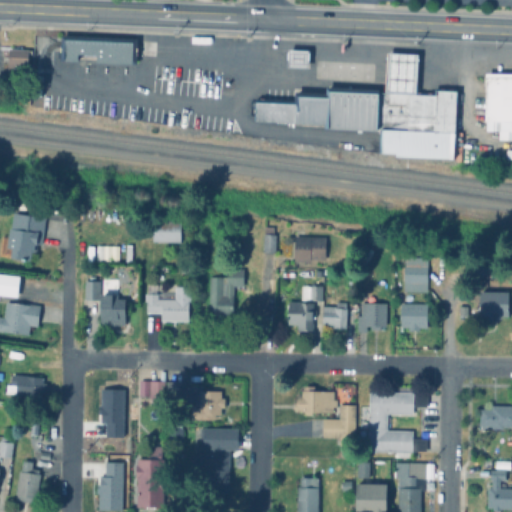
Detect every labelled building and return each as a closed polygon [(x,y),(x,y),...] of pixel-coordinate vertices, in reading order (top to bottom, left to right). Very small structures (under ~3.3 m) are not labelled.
[(95,38),(95,40),(95,58),(90,58),(91,56),(83,56),(82,63),(65,62),(66,37),(95,38)] [(95,58),(95,40),(95,38),(142,41),(141,65),(101,64),(101,57),(98,56),(98,58),(95,58)] [(307,49),(306,58),(306,67),(285,66),(286,57),(286,48),(307,49)] [(15,76),(15,51),(31,52),(29,77),(15,76)] [(383,91),(384,62),(385,52),(416,53),(415,63),(414,93),(383,91)] [(511,137),(497,137),(497,129),(484,129),(484,119),(481,119),(482,71),(511,71),(511,137)] [(378,88),(378,92),(376,130),(322,128),(322,123),(292,122),(253,121),(253,98),(292,100),(293,91),(324,92),(325,86),(378,88)] [(376,130),(378,92),(431,93),(432,87),(454,88),(452,158),(393,156),(393,152),(377,152),(378,132),(376,132),(376,130)] [(44,92),(43,101),(35,100),(36,91),(36,89),(44,90),(44,92)] [(35,206),(34,213),(18,211),(19,204),(35,206)] [(18,215),(48,219),(44,247),(40,246),(40,247),(39,247),(38,254),(34,254),(33,263),(14,260),(15,250),(11,250),(13,239),(12,239),(15,216),(18,216),(18,215)] [(183,223),(183,245),(155,244),(156,222),(183,223)] [(275,233),(274,250),(273,250),(273,253),(264,252),(264,249),(262,249),(263,225),(273,225),(273,232),(275,233)] [(325,236),(324,258),(309,258),(309,261),(293,260),(294,234),(325,236)] [(120,260),(98,260),(97,260),(98,248),(121,248),(120,260)] [(426,257),(426,263),(427,263),(426,281),(425,281),(425,289),(405,288),(405,281),(403,281),(403,262),(405,262),(405,256),(426,257)] [(498,261),(497,277),(486,276),(486,274),(472,273),(473,259),(498,261)] [(193,266),(194,275),(183,275),(183,266),(193,266)] [(242,267),(241,285),(233,284),(232,316),(207,315),(209,275),(225,276),(225,267),(242,267)] [(315,268),(315,278),(300,278),(300,268),(315,268)] [(0,275),(23,278),(20,299),(0,296),(0,275)] [(97,279),(97,283),(102,283),(102,303),(97,302),(86,302),(87,283),(90,283),(90,279),(97,279)] [(321,284),(321,299),(300,298),(300,284),(321,284)] [(193,288),(193,304),(190,304),(190,323),(162,323),(163,315),(147,315),(147,296),(177,296),(177,288),(193,288)] [(506,290),(506,315),(499,315),(499,317),(488,317),(488,314),(480,314),(481,290),(506,290)] [(116,297),(116,301),(127,301),(127,328),(102,327),(102,301),(104,301),(104,297),(116,297)] [(314,308),(313,317),(311,317),(310,330),(295,329),(296,323),(285,322),(286,300),(312,301),(312,308),(314,308)] [(345,300),(345,327),(320,326),(321,304),(335,305),(335,300),(345,300)] [(385,301),(385,325),(378,325),(378,328),(368,327),(368,324),(365,324),(365,330),(356,330),(357,314),(360,314),(361,301),(385,301)] [(426,302),(426,326),(418,326),(418,329),(407,328),(407,325),(399,325),(400,301),(426,302)] [(0,303),(31,308),(31,307),(42,308),(40,328),(32,327),(31,337),(0,333),(0,303)] [(48,386),(47,394),(44,394),(43,400),(8,396),(9,387),(12,387),(14,376),(45,380),(44,385),(48,386)] [(184,379),(183,396),(169,395),(170,379),(184,379)] [(356,381),(354,437),(323,436),(323,416),(339,417),(339,414),(335,414),(332,411),(312,410),(310,413),(304,413),(303,410),(300,410),(300,409),(295,409),(296,394),(300,394),(300,388),(302,388),(303,383),(314,384),(313,388),(332,389),(332,381),(356,381)] [(166,382),(166,400),(141,400),(141,383),(166,382)] [(223,396),(223,406),(220,406),(220,413),(214,413),(213,417),(189,417),(190,405),(194,405),(194,399),(186,399),(186,384),(201,385),(200,389),(220,389),(220,396),(223,396)] [(412,385),(412,391),(413,391),(413,392),(427,392),(426,404),(413,404),(412,413),(386,412),(386,428),(412,428),(412,436),(426,437),(426,450),(411,449),(410,456),(396,455),(396,450),(367,449),(367,435),(360,434),(361,404),(368,405),(368,390),(399,390),(399,385),(412,385)] [(511,403),(511,425),(503,425),(503,429),(496,429),(496,427),(491,427),(491,425),(479,425),(479,407),(490,407),(490,403),(511,403)] [(40,420),(38,437),(29,436),(31,419),(40,420)] [(183,426),(182,438),(167,438),(167,419),(182,420),(181,426),(183,426)] [(236,426),(236,447),(229,447),(228,492),(199,491),(200,426),(236,426)] [(14,440),(13,445),(15,445),(13,459),(0,457),(0,443),(1,443),(1,438),(14,440)] [(163,448),(163,461),(166,461),(165,478),(167,478),(167,492),(165,492),(165,509),(138,508),(139,460),(148,460),(148,448),(163,448)] [(118,455),(118,466),(98,466),(98,454),(118,455)] [(369,460),(368,476),(356,475),(357,459),(369,460)] [(425,461),(425,477),(417,477),(416,486),(420,486),(419,511),(397,511),(398,476),(394,476),(394,460),(425,461)] [(40,471),(40,475),(42,475),(37,505),(18,502),(19,496),(17,496),(21,472),(23,473),(24,462),(34,464),(33,470),(40,471)] [(506,469),(506,478),(500,478),(500,487),(511,487),(511,507),(501,507),(501,510),(494,510),(494,506),(488,506),(489,486),(493,487),(493,479),(491,479),(491,469),(506,469)] [(128,488),(127,503),(119,503),(119,508),(102,507),(102,502),(97,502),(98,475),(111,475),(111,476),(119,477),(119,479),(123,479),(123,488),(128,488)] [(318,476),(317,511),(296,511),(297,485),(299,485),(300,475),(318,476)] [(352,479),(352,488),(342,488),(343,479),(352,479)] [(387,482),(386,511),(356,511),(356,481),(387,482)]
